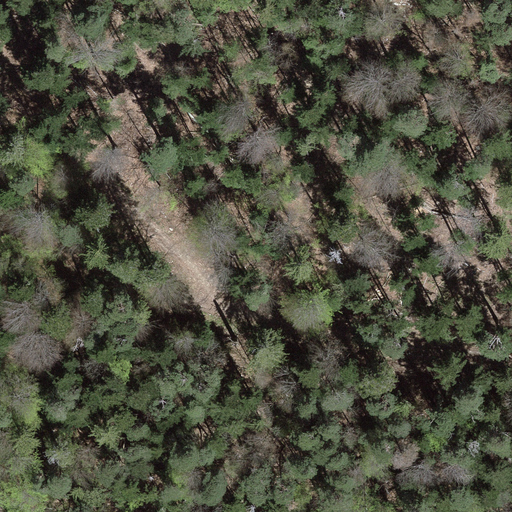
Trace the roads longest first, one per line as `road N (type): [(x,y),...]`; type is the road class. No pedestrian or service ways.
road 1 (track): [(0,250),(119,297),(235,318),(0,99)]
road 2 (track): [(235,318),(422,357),(511,365)]
